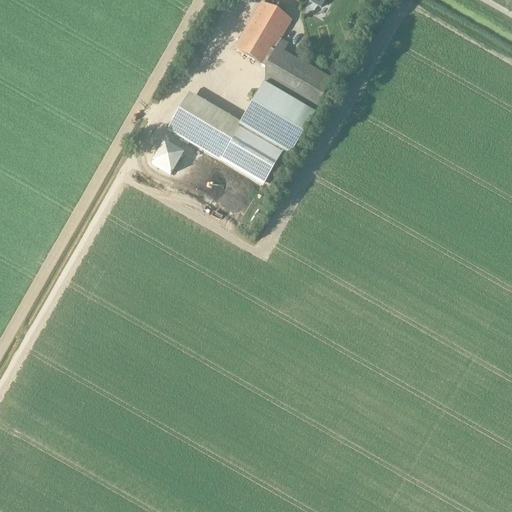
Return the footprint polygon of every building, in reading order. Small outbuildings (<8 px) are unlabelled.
[(304,0),(320,9),(325,0),(304,0)] [(265,67),(280,40),(291,20),(260,3),(234,50),(265,67)] [(313,114),(332,79),(284,53),(288,44),(280,40),(265,67),(261,82),(260,83),(236,124),(285,153),(290,156),(313,114)] [(236,124),(194,99),(188,95),(166,133),(263,190),(285,153),(236,124)] [(166,148),(154,168),(173,179),(185,159),(166,148)]
